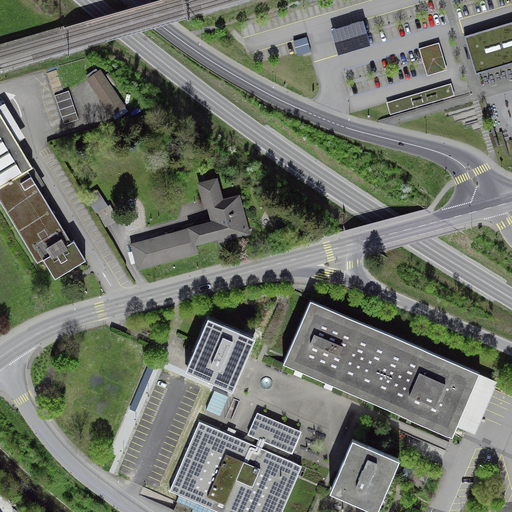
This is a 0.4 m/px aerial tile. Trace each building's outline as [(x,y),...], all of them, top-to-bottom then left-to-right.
[(338,57),(370,47),(363,22),(331,32),(338,57)] [(511,22),(463,37),(474,75),(511,64),(511,22)] [(307,37),(293,41),(298,57),(311,53),(307,37)] [(444,69),(437,45),(419,50),(426,75),(444,69)] [(99,71),(86,80),(111,115),(123,107),(99,71)] [(450,84),(387,102),(390,113),(453,95),(450,84)] [(77,120),(68,91),(53,96),(63,125),(77,120)] [(31,168),(0,115),(0,202),(36,263),(42,259),(54,279),(84,260),(73,241),(70,242),(27,171),(31,168)] [(189,229),(130,244),(137,270),(196,254),(194,244),(218,238),(218,239),(237,234),(232,215),(241,212),(237,198),(220,202),(214,181),(199,185),(205,206),(209,205),(214,223),(190,229),(189,229)] [(96,213),(103,226),(116,218),(109,205),(96,213)] [(479,372),(427,350),(309,300),(282,363),(451,436),(479,372)] [(184,371),(232,391),(254,338),(207,318),(184,371)] [(228,398),(216,394),(208,412),(220,417),(228,398)] [(198,422),(168,491),(217,511),(280,511),(301,466),(262,449),(265,441),(293,453),(302,432),(257,412),(247,434),(259,438),(255,446),(198,422)] [(398,459),(351,439),(329,491),(376,511),(398,459)] [(190,511),(192,509),(176,502),(172,511),(175,511),(190,511)]
